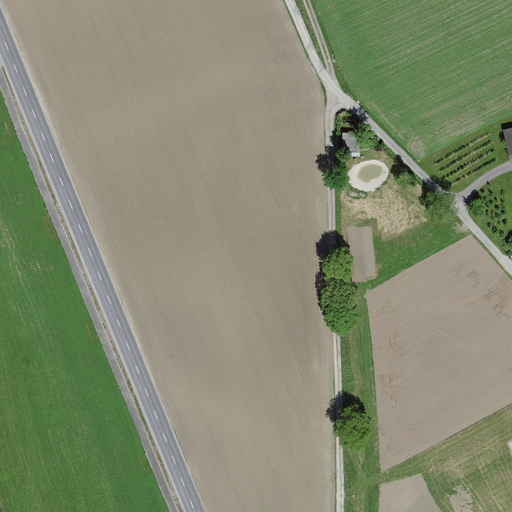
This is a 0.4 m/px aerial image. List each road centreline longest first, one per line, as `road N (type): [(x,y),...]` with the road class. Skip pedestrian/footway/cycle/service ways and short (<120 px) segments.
road 1 (tertiary): [(195,511),(0,28)]
road 2 (track): [(339,511),(328,112),(336,92),(304,0)]
road 3 (residential): [(336,92),(511,270)]
